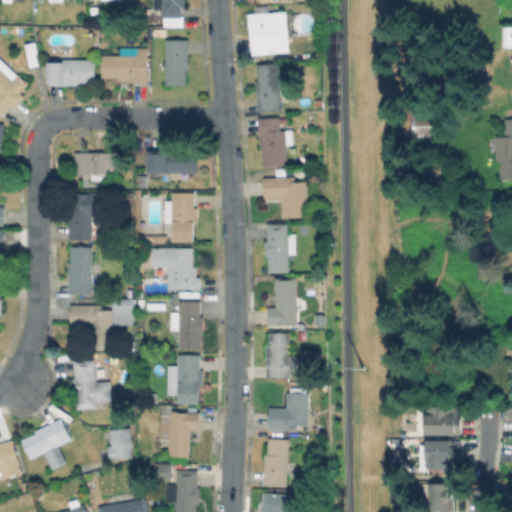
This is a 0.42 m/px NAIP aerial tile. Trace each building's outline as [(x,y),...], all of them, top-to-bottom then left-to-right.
[(185,0),(185,6),(182,6),(182,17),(163,17),(164,1),(158,1),(158,0),(185,0)] [(270,4),(271,12),(288,10),(290,51),(275,52),(254,54),(252,32),(250,32),(249,13),(256,12),(255,5),(270,4)] [(191,38),(190,68),(188,68),(188,84),(167,84),(167,38),(191,38)] [(33,70),(25,43),(37,40),(44,66),(33,70)] [(149,47),(149,81),(131,81),(131,79),(119,79),(119,77),(103,77),(104,55),(137,55),(137,47),(149,47)] [(0,57),(19,74),(20,73),(30,82),(22,91),(25,96),(13,108),(12,106),(0,114),(0,57)] [(96,58),(97,82),(79,82),(79,85),(49,85),(49,60),(62,61),(62,57),(96,58)] [(280,61),(281,78),(288,78),(290,109),(259,112),(257,79),(259,79),(258,63),(280,61)] [(412,138),(413,111),(433,111),(433,138),(412,138)] [(280,115),(281,129),(294,129),(295,144),(288,144),(289,164),(265,165),(263,149),(261,149),(259,117),(280,115)] [(511,118),(511,179),(501,179),(501,161),(497,161),(497,135),(506,135),(506,118),(511,118)] [(199,150),(199,173),(189,173),(189,179),(167,179),(167,172),(162,171),(162,177),(152,177),(152,171),(149,171),(150,149),(183,149),(183,150),(199,150)] [(120,151),(120,174),(108,174),(108,179),(92,179),(92,173),(76,173),(76,151),(120,151)] [(148,175),(148,185),(140,185),(140,175),(148,175)] [(297,176),(297,180),(309,180),(310,216),(284,217),(283,196),(265,197),(264,177),(297,176)] [(196,191),(196,207),(199,207),(199,222),(195,222),(195,240),(174,241),(174,222),(167,222),(166,199),(173,199),(173,191),(196,191)] [(107,192),(106,216),(93,216),(92,239),(70,238),(70,208),(72,208),(73,192),(107,192)] [(297,233),(297,253),(290,253),(290,271),(270,272),(269,257),(266,257),(266,240),(269,240),(269,223),(289,223),(289,233),(297,233)] [(94,246),(93,294),(69,293),(70,245),(94,246)] [(202,276),(202,289),(174,289),(175,266),(153,266),(153,247),(195,247),(195,266),(199,266),(198,276),(202,276)] [(297,277),(297,293),(304,293),(304,302),(298,302),(298,324),(269,325),(269,307),(277,307),(276,277),(297,277)] [(136,298),(136,324),(115,324),(115,345),(89,344),(89,324),(71,324),(71,304),(114,304),(115,297),(136,298)] [(202,301),(202,316),(205,316),(205,332),(203,333),(203,348),(181,348),(181,329),(172,329),(172,311),(181,311),(181,300),(202,301)] [(167,301),(167,309),(148,309),(149,301),(167,301)] [(291,331),(291,375),(267,375),(267,343),(270,343),(270,331),(291,331)] [(202,353),(202,368),(205,369),(205,383),(201,383),(201,403),(180,402),(180,394),(169,393),(169,364),(179,364),(179,353),(202,353)] [(96,358),(98,381),(112,380),(113,401),(99,402),(100,407),(78,409),(77,393),(75,393),(74,377),(76,377),(75,360),(96,358)] [(307,387),(307,392),(310,392),(309,424),(300,424),(299,429),(270,429),(271,407),(287,407),(288,391),(291,391),(292,386),(307,387)] [(159,392),(159,404),(140,403),(141,392),(159,392)] [(202,411),(201,430),(193,429),(191,458),(169,456),(170,439),(161,438),(163,413),(164,413),(165,404),(171,404),(170,409),(202,411)] [(461,408),(461,433),(430,433),(430,408),(461,408)] [(60,444),(68,461),(53,468),(44,451),(32,458),(22,439),(37,432),(36,430),(63,417),(73,438),(60,444)] [(115,459),(110,459),(109,444),(112,444),(111,429),(134,428),(136,457),(114,458),(115,459)] [(291,438),(289,485),(265,484),(266,453),(269,453),(270,437),(291,438)] [(0,442),(14,438),(24,472),(4,478),(1,467),(0,467),(0,442)] [(456,442),(456,466),(429,466),(429,442),(456,442)] [(201,487),(200,502),(198,502),(197,511),(176,511),(178,467),(199,468),(198,487),(201,487)] [(452,485),(452,511),(426,511),(427,484),(452,485)] [(303,494),(301,511),(263,511),(265,491),(303,494)] [(100,511),(100,506),(148,498),(150,511),(100,511)] [(88,511),(61,511),(85,503),(88,511)]
